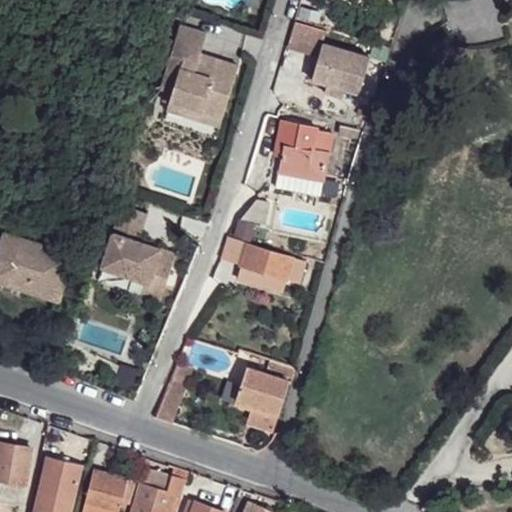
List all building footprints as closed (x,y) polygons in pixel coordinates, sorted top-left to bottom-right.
[(320,12),(301,7),(298,16),(318,21),(320,12)] [(329,32),(297,23),(291,48),(303,51),(320,56),(315,79),(329,83),(346,87),(360,91),(370,56),(327,44),(329,32)] [(206,34),(180,26),(160,88),(172,92),(168,104),(221,122),(239,68),(206,57),(204,65),(197,62),(199,54),(206,34)] [(206,57),(199,54),(197,62),(204,65),(206,57)] [(346,87),(329,83),(326,92),(343,97),(346,87)] [(221,122),(168,104),(165,111),(218,128),(221,122)] [(357,115),(367,118),(370,109),(360,105),(357,115)] [(315,128),(282,121),(276,155),(283,158),(275,194),(318,203),(334,133),(314,130),(315,128)] [(359,139),(363,127),(344,121),(340,134),(359,139)] [(256,199),(240,219),(265,225),(272,202),(256,199)] [(112,235),(137,243),(146,214),(121,207),(112,235)] [(251,239),(254,224),(236,220),(233,235),(251,239)] [(137,243),(112,235),(102,268),(145,283),(150,284),(153,273),(168,278),(175,255),(137,243)] [(221,258),(241,265),(247,244),(228,238),(221,258)] [(292,258),(247,244),(241,265),(286,278),(292,258)] [(68,271),(2,248),(0,254),(0,299),(52,317),(68,271)] [(306,262),(292,258),(286,278),(300,283),(306,262)] [(237,279),(283,293),(286,278),(241,265),(237,279)] [(150,284),(145,283),(140,297),(160,303),(168,278),(153,273),(150,284)] [(294,373),(297,367),(270,358),(268,365),(294,373)] [(195,369),(180,362),(155,420),(170,424),(195,369)] [(252,411),(278,418),(290,382),(247,369),(240,393),(241,393),(237,406),(252,411)] [(278,418),(252,411),(249,420),(274,429),(278,418)] [(33,447),(0,442),(0,477),(27,481),(33,447)] [(70,511),(82,466),(48,457),(34,511),(70,511)] [(142,482),(131,511),(176,511),(192,471),(176,465),(172,476),(167,491),(142,482)] [(167,491),(172,476),(146,467),(142,482),(167,491)] [(94,468),(82,511),(118,511),(121,501),(123,493),(128,478),(94,468)] [(27,481),(0,477),(0,498),(24,502),(27,481)] [(134,479),(128,478),(123,493),(129,495),(134,479)] [(189,499),(184,511),(190,511),(195,501),(189,499)] [(223,511),(195,501),(190,511),(223,511)] [(276,511),(249,501),(245,511),(276,511)]
